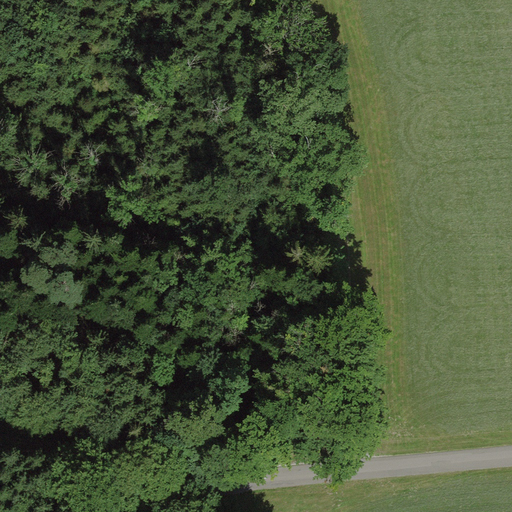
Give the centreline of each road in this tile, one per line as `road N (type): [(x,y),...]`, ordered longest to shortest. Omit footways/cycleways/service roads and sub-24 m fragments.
road 1 (unclassified): [(511,456),(209,482),(136,511)]
road 2 (track): [(0,427),(209,482)]
